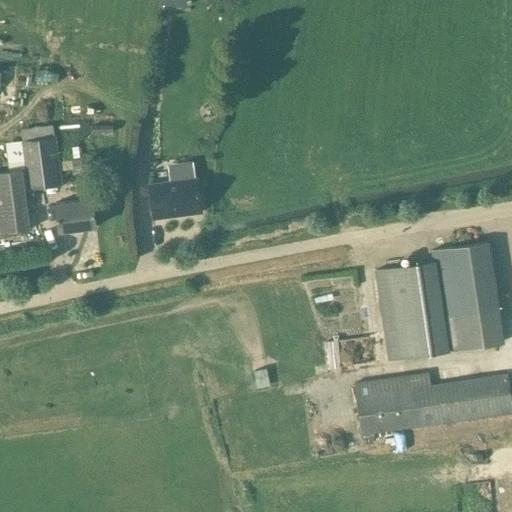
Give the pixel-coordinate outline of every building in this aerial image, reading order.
[(62,185),(56,136),(22,140),(28,189),(62,185)] [(0,171),(0,232),(30,228),(25,189),(23,169),(0,171)] [(197,177),(149,183),(154,218),(201,212),(197,177)] [(54,203),(58,231),(95,226),(89,182),(75,184),(77,200),(54,203)] [(374,269),(387,360),(448,351),(503,343),(488,241),(429,250),(431,261),(374,269)] [(353,383),(360,435),(511,413),(511,408),(506,373),(430,385),(428,371),(353,383)]
